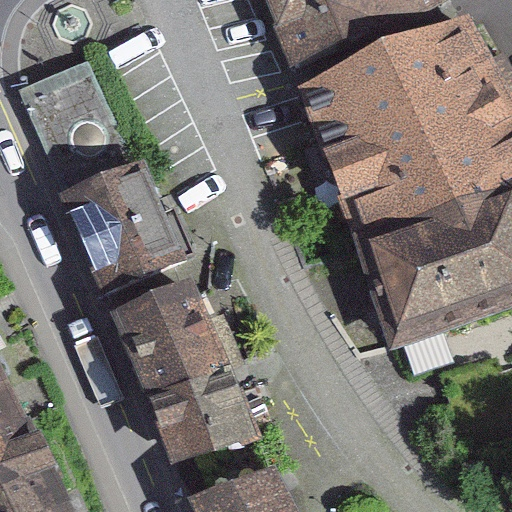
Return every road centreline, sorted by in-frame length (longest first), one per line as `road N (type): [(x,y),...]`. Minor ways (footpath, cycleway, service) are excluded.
road 1 (residential): [(160,0),(276,297),(326,385),(423,511)]
road 2 (primary): [(144,511),(46,276),(0,140)]
